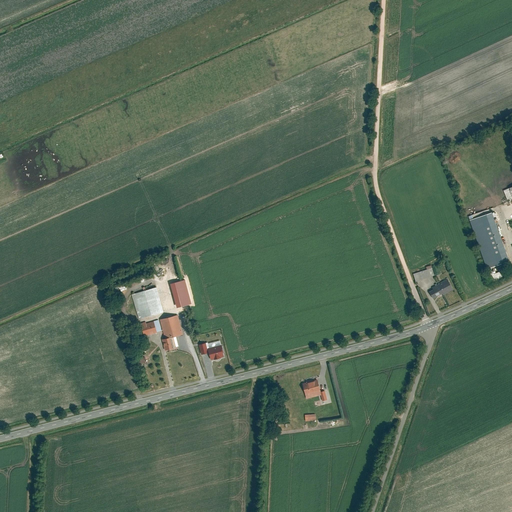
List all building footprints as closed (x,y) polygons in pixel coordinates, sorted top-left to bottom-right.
[(358,26),(332,37),(334,43),(361,31),(358,26)] [(511,185),(502,189),(506,201),(511,199),(511,185)] [(492,211),(469,220),(487,269),(510,260),(492,211)] [(432,268),(413,274),(415,282),(434,276),(432,268)] [(432,289),(429,291),(432,299),(437,296),(438,298),(443,296),(453,290),(447,279),(431,287),(432,289)] [(156,287),(131,294),(138,319),(164,311),(156,287)] [(177,315),(160,320),(165,337),(161,338),(165,351),(174,349),(170,338),(182,334),(177,315)] [(146,321),(140,323),(143,336),(157,332),(154,321),(146,323),(146,321)] [(207,342),(198,345),(201,355),(209,353),(210,359),(224,356),(221,345),(209,348),(207,342)] [(317,380),(302,383),(306,398),(320,395),(322,401),(328,400),(326,390),(320,392),(317,380)]
